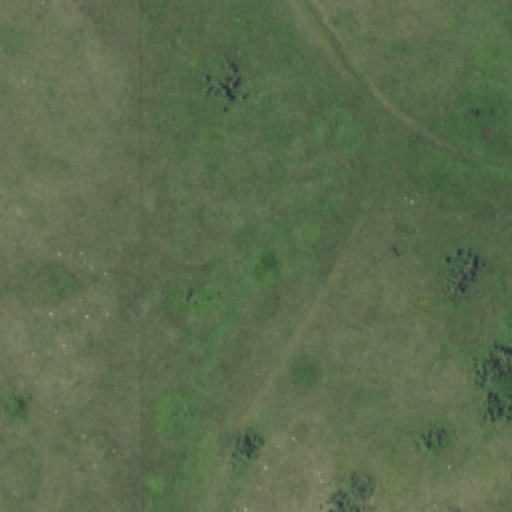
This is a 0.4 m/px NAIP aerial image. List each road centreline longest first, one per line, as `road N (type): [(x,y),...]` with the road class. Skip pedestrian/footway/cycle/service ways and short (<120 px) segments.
road 1 (track): [(212,511),(239,432),(361,230),(377,182),(373,108),(290,0)]
road 2 (track): [(511,186),(373,108)]
